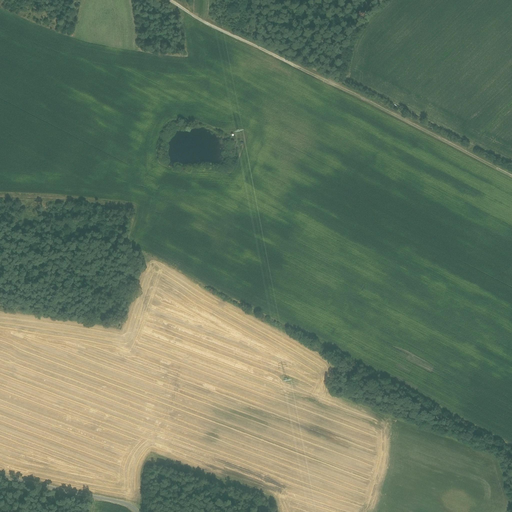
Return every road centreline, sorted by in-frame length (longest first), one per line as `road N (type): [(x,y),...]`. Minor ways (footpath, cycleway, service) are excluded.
road 1 (track): [(167,0),(511,174)]
road 2 (track): [(0,475),(121,501),(137,511)]
